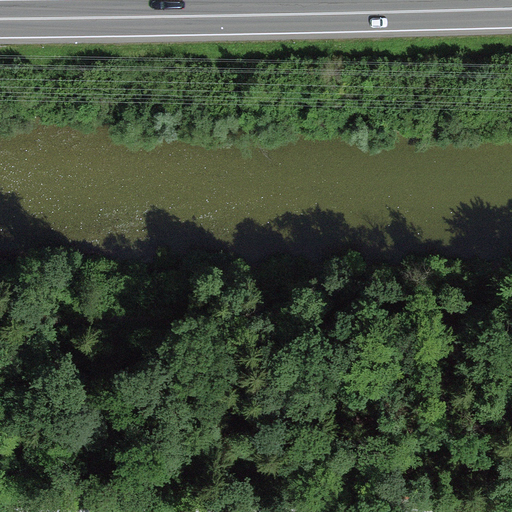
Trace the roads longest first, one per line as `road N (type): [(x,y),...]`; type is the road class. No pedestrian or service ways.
road 1 (trunk): [(511,3),(0,16)]
road 2 (track): [(0,506),(391,511)]
